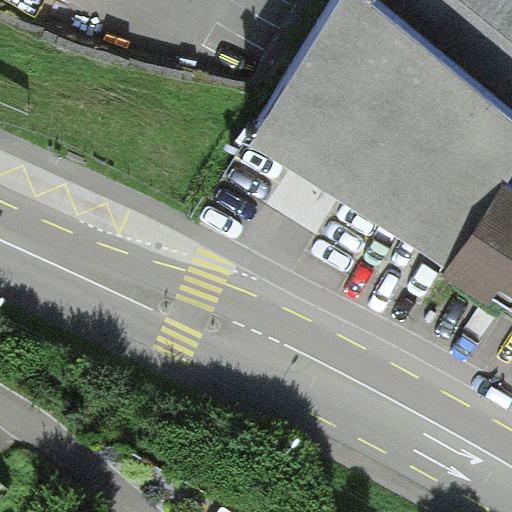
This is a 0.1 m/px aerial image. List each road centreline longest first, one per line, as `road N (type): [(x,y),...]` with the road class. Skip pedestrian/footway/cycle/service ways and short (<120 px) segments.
road 1 (primary): [(0,237),(323,369),(511,468)]
road 2 (residential): [(126,511),(0,401)]
